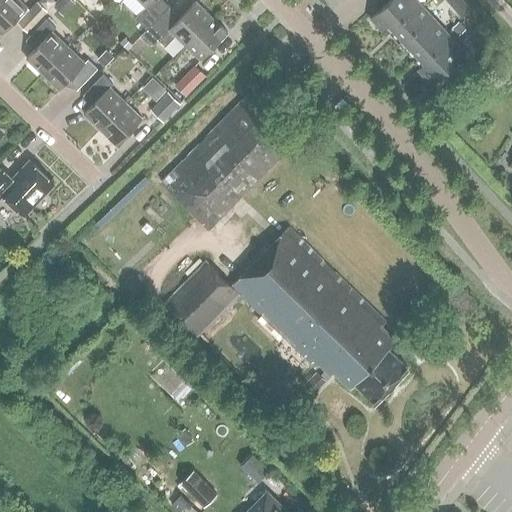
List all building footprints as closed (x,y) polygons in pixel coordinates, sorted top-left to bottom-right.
[(17,0),(2,0),(0,3),(0,33),(1,35),(15,21),(27,33),(47,12),(37,2),(29,11),(17,0)] [(72,4),(68,0),(57,0),(51,7),(60,16),(72,4)] [(153,0),(137,0),(145,8),(135,18),(146,30),(163,12),(152,1),(153,0)] [(416,63),(447,34),(415,0),(390,0),(370,19),(381,31),(384,28),(416,63)] [(463,0),(453,9),(462,18),(471,9),(463,0)] [(163,12),(146,30),(142,34),(153,46),(158,41),(165,47),(175,37),(184,45),(211,18),(195,2),(175,23),(163,12)] [(451,30),(458,37),(472,23),(466,16),(451,30)] [(227,33),(211,18),(184,45),(200,61),(227,33)] [(26,59),(42,75),(67,48),(51,32),(54,29),(45,20),(25,41),(34,50),(26,59)] [(122,31),(115,37),(123,45),(129,38),(122,31)] [(420,67),(417,70),(431,85),(465,54),(447,34),(416,63),(420,67)] [(67,48),(42,75),(59,91),(67,82),(76,91),(97,69),(87,60),(83,63),(67,48)] [(96,60),(104,68),(113,58),(106,50),(96,60)] [(185,97),(205,76),(194,65),(193,66),(174,86),(185,97)] [(100,130),(125,104),(109,88),(113,85),(103,75),(82,96),(92,105),(83,114),(100,130)] [(177,105),(164,92),(147,110),(161,122),(177,105)] [(248,96),(162,183),(201,222),(287,135),(248,96)] [(125,104),(100,130),(116,146),(142,120),(125,104)] [(15,182),(2,196),(23,216),(54,184),(29,161),(12,179),(15,182)] [(0,168),(0,197),(2,196),(15,182),(12,179),(1,168),(0,168)] [(238,298),(314,372),(318,367),(322,371),(319,375),(316,373),(305,384),(314,392),(328,377),(331,379),(335,374),(350,388),(354,384),(374,404),(406,371),(388,354),(396,346),(379,330),(384,324),(287,230),(230,288),(204,264),(163,306),(197,339),(238,298)] [(48,273),(56,280),(62,274),(54,267),(48,273)] [(198,397),(192,403),(200,412),(206,406),(198,397)] [(184,429),(177,434),(186,447),(193,441),(184,429)] [(238,467),(254,483),(266,471),(249,455),(238,467)] [(202,507),(215,495),(191,470),(178,482),(202,507)] [(284,511),(266,494),(248,511),(284,511)]
